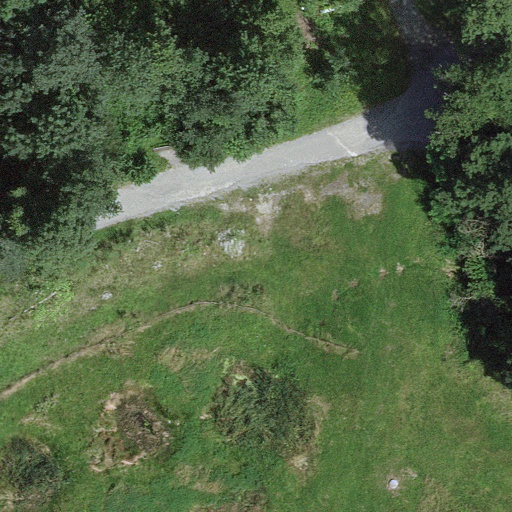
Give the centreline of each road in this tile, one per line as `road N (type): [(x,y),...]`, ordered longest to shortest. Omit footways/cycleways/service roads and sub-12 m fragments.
road 1 (track): [(0,258),(228,163),(441,106)]
road 2 (track): [(441,106),(377,0)]
